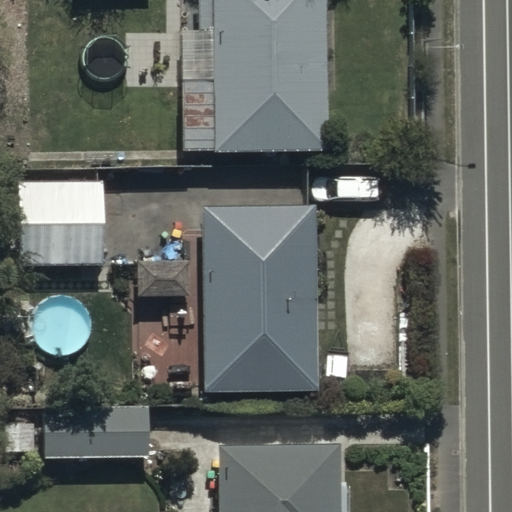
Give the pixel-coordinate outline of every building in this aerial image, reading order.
[(323,154),(318,0),(190,0),(191,0),(176,1),(177,33),(173,33),(176,158),(323,154)] [(98,268),(98,184),(11,184),(11,268),(98,268)] [(314,393),(308,205),(192,209),(198,397),(314,393)] [(37,408),(37,462),(146,462),(145,407),(37,408)] [(334,511),(335,447),(213,447),(212,511),(334,511)]
